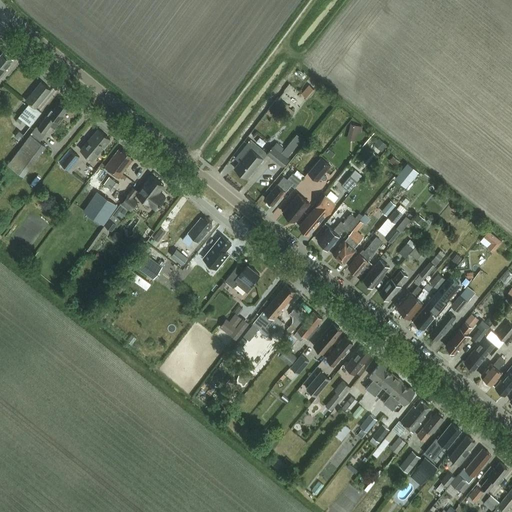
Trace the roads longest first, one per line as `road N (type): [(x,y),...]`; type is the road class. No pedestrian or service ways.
road 1 (tertiary): [(307,258),(5,14)]
road 2 (residential): [(293,277),(0,34)]
road 3 (residential): [(511,456),(293,277)]
road 4 (tertiary): [(511,427),(307,258)]
